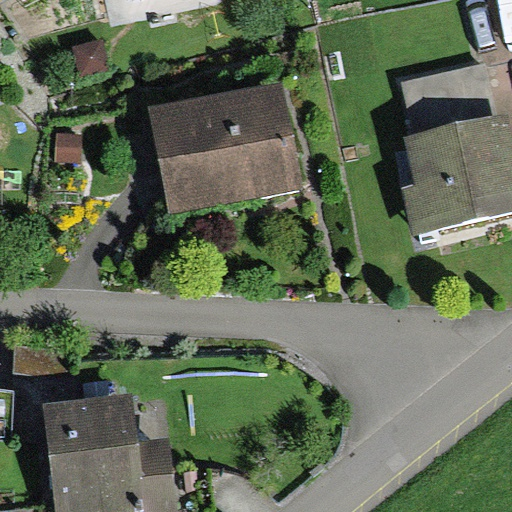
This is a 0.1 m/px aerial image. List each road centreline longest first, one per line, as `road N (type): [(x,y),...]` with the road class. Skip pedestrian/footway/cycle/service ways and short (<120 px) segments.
road 1 (residential): [(454,395),(376,338),(0,313)]
road 2 (residential): [(320,511),(454,395)]
